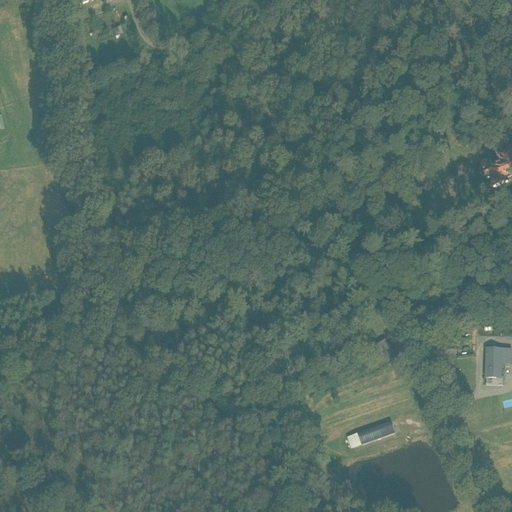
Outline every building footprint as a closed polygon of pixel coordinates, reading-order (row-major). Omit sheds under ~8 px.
[(422,131),(432,122),(421,110),(408,123),(415,131),(420,128),(422,131)] [(507,182),(511,179),(511,152),(511,151),(496,157),(498,165),(490,168),(488,160),(480,163),(486,181),(488,180),(493,190),(508,184),(507,182)] [(464,338),(472,338),(472,330),(463,331),(464,338)] [(369,352),(377,364),(393,353),(385,341),(369,352)] [(511,367),(511,358),(511,350),(485,350),(484,380),(504,381),(505,366),(511,367)] [(349,375),(356,371),(351,362),(344,366),(349,375)] [(490,411),(511,409),(511,396),(489,398),(490,411)] [(395,435),(391,424),(347,439),(351,450),(395,435)] [(292,454),(300,443),(282,429),(274,440),(292,454)]
